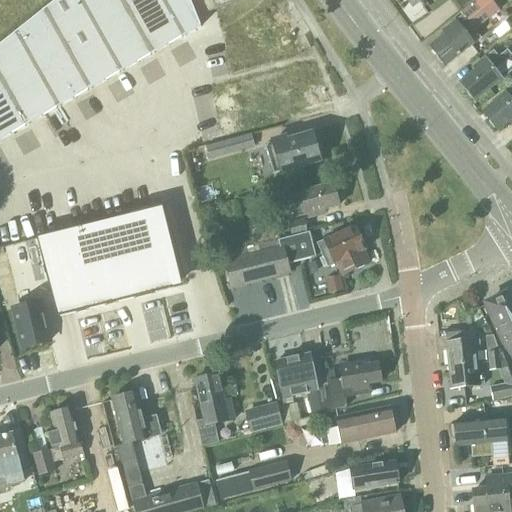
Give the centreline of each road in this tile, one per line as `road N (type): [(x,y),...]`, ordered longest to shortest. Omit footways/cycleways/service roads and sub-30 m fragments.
road 1 (unclassified): [(0,191),(166,132),(218,343)]
road 2 (tertiary): [(511,225),(341,5)]
road 3 (residential): [(0,399),(218,343)]
road 4 (residential): [(433,511),(410,294)]
road 5 (residential): [(218,343),(410,294)]
